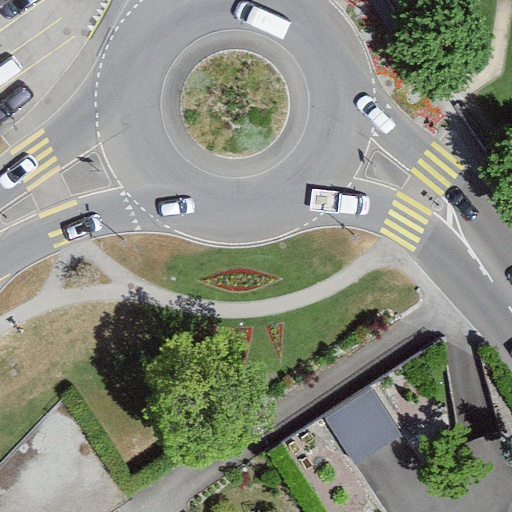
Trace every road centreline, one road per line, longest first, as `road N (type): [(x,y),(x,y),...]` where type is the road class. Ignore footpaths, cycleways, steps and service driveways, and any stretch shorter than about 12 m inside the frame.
road 1 (secondary): [(511,310),(456,226),(419,190),(333,145)]
road 2 (secondary): [(140,146),(186,196),(254,207),(287,196),(333,145)]
road 3 (secondary): [(231,0),(202,4),(148,46),(131,112),(140,146)]
road 4 (secondary): [(333,145),(338,78),(324,46),(301,21),(242,0)]
road 5 (secondary): [(0,220),(140,146)]
